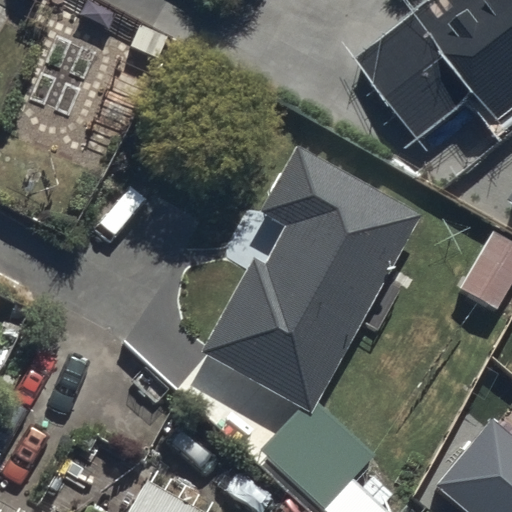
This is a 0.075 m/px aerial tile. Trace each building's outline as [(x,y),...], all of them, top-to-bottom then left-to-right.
[(505,122),(511,116),(511,0),(433,0),(359,59),(424,140),(482,94),(505,122)] [(318,407),(419,220),(291,148),(254,213),(271,222),(197,354),(296,409),(254,455),(314,511),(325,511),(375,460),(318,407)] [(511,249),(484,234),(454,288),(495,311),(511,279),(511,249)] [(511,511),(511,433),(493,418),(436,486),(467,511),(511,511)] [(31,511),(0,494),(0,511),(210,511),(211,511),(152,478),(132,511),(31,511)]
